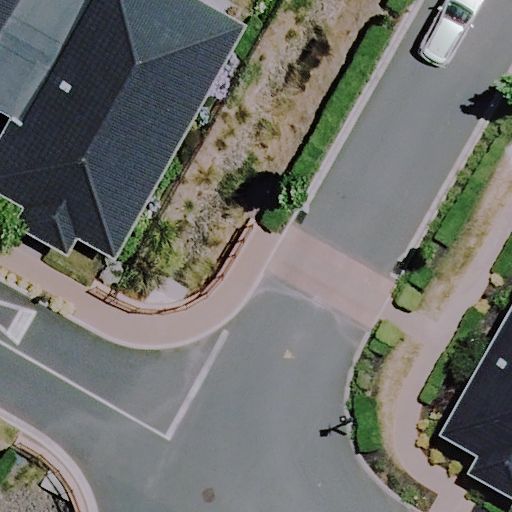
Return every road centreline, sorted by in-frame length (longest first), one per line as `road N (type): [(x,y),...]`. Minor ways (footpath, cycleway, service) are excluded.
road 1 (residential): [(224,474),(487,0)]
road 2 (residential): [(224,474),(0,344)]
